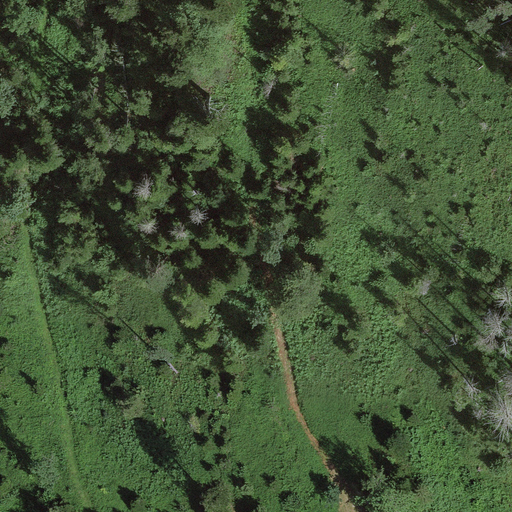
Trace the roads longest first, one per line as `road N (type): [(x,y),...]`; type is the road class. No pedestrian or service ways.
road 1 (track): [(244,0),(253,192),(299,407),(347,511)]
road 2 (track): [(92,511),(35,273),(29,215),(52,0)]
